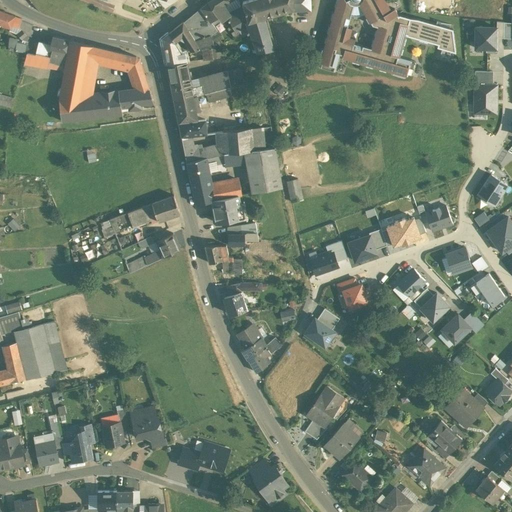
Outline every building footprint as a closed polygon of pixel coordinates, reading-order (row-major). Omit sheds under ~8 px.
[(211,0),(208,2),(201,8),(211,22),(218,17),(221,22),(231,16),(224,5),(232,0),(211,0)] [(248,0),(243,2),(248,21),(248,22),(265,17),(293,9),(293,0),(248,0)] [(310,0),(293,0),(293,9),(293,11),(311,10),(310,0)] [(397,21),(394,17),(398,15),(394,9),(391,10),(385,0),(346,0),(347,0),(346,1),(345,0),(337,0),(334,13),(332,13),(330,19),(332,20),(330,26),(329,26),(327,33),(328,33),(327,37),(326,37),(324,42),(325,43),(323,50),(321,49),(317,61),(320,62),(320,63),(322,63),(320,68),(334,72),(339,54),(343,55),(342,58),(352,61),(352,62),(359,64),(359,63),(366,65),(365,66),(372,68),(373,67),(379,68),(379,70),(386,72),(386,70),(393,72),(392,75),(404,78),(405,76),(406,76),(407,74),(412,75),(416,62),(400,57),(400,54),(402,54),(403,48),(402,48),(403,45),(404,45),(406,38),(405,38),(406,35),(406,34),(407,34),(409,29),(408,28),(409,24),(397,21)] [(238,8),(234,10),(237,16),(242,13),(241,7),(238,8)] [(201,8),(183,23),(189,33),(192,37),(195,41),(211,36),(217,31),(211,22),(201,8)] [(15,16),(0,10),(0,24),(10,28),(12,25),(18,28),(19,27),(22,19),(15,17),(15,16)] [(237,16),(228,21),(229,22),(230,22),(236,32),(247,26),(246,22),(242,13),(237,16)] [(437,47),(456,53),(453,29),(420,19),(420,21),(398,15),(394,17),(397,21),(409,24),(408,28),(409,29),(407,34),(406,34),(406,35),(419,39),(419,40),(427,43),(428,41),(438,45),(437,47)] [(265,17),(248,22),(248,21),(246,22),(247,26),(257,53),(268,51),(274,50),(265,17)] [(33,24),(22,19),(19,27),(22,30),(29,38),(31,39),(33,30),(31,30),(33,24)] [(183,23),(169,33),(174,42),(180,39),(185,42),(190,51),(199,49),(199,50),(202,49),(212,47),(215,46),(211,36),(195,41),(192,37),(189,33),(183,23)] [(496,28),(475,28),(475,48),(486,49),(496,49),(496,37),(496,28)] [(29,38),(22,30),(17,35),(22,40),(25,42),(28,43),(29,38)] [(174,42),(169,33),(162,39),(167,64),(186,62),(185,52),(181,53),(174,42)] [(44,52),(43,55),(50,56),(66,60),(70,41),(53,37),(51,44),(46,43),(44,52)] [(66,60),(65,66),(59,99),(60,102),(84,99),(94,59),(96,47),(70,40),(70,41),(66,60)] [(37,48),(37,50),(44,52),(46,43),(39,41),(37,48)] [(37,48),(26,45),(25,51),(36,54),(37,50),(37,48)] [(96,47),(94,59),(101,61),(92,98),(119,94),(149,89),(139,59),(136,57),(96,47)] [(212,47),(202,49),(203,60),(213,58),(212,47)] [(66,60),(50,56),(49,62),(65,66),(66,60)] [(187,63),(168,65),(175,101),(229,87),(231,87),(229,82),(227,72),(199,79),(201,85),(192,88),(187,63)] [(239,69),(227,72),(229,82),(242,78),(239,69)] [(475,85),(492,85),(493,72),(475,72),(475,85)] [(242,78),(229,82),(231,87),(261,79),(260,73),(242,78)] [(475,85),(474,113),(497,114),(497,85),(492,85),(475,85)] [(229,87),(175,101),(179,123),(197,121),(195,112),(201,111),(200,110),(211,108),(209,101),(231,95),(229,87)] [(149,89),(119,94),(122,108),(128,107),(129,110),(143,109),(142,105),(154,104),(149,89)] [(0,96),(0,102),(13,106),(16,96),(1,92),(0,96)] [(119,94),(92,98),(84,99),(60,102),(62,122),(123,115),(122,108),(119,94)] [(179,123),(182,137),(196,135),(207,133),(206,121),(197,121),(179,123)] [(252,128),(255,150),(268,149),(266,126),(252,128)] [(220,132),(224,153),(245,151),(255,150),(252,128),(220,132)] [(187,163),(224,153),(220,132),(215,132),(216,144),(203,147),(202,144),(198,144),(196,135),(182,137),(187,163)] [(252,193),(282,188),(275,148),(268,149),(255,150),(245,151),(247,162),(252,193)] [(225,164),(247,162),(245,151),(224,153),(225,163),(225,164)] [(224,153),(187,163),(193,190),(212,186),(207,163),(216,161),(217,165),(225,163),(224,153)] [(491,202),(494,205),(507,185),(491,175),(478,194),(482,196),(480,199),(489,205),(491,202)] [(286,181),(291,202),(303,200),(299,178),(286,181)] [(212,186),(193,190),(196,204),(211,201),(239,196),(242,195),(239,180),(212,186)] [(174,196),(152,204),(156,217),(154,218),(156,222),(158,221),(158,222),(180,214),(174,196)] [(239,196),(211,201),(214,217),(213,219),(214,222),(217,223),(219,223),(221,221),(243,218),(239,196)] [(127,212),(132,225),(154,218),(156,217),(152,204),(152,203),(127,212)] [(421,218),(423,224),(429,222),(426,213),(423,204),(417,206),(421,218)] [(446,206),(426,213),(429,222),(432,231),(452,224),(446,206)] [(487,224),(491,221),(484,211),(474,219),(481,229),(487,224)] [(487,224),(490,229),(504,219),(501,214),(491,221),(487,224)] [(110,219),(115,232),(120,230),(115,217),(110,219)] [(487,231),(494,242),(511,229),(511,224),(506,217),(504,219),(490,229),(487,231)] [(396,224),(388,227),(389,229),(394,244),(402,241),(403,243),(411,240),(411,238),(418,236),(418,234),(413,220),(412,218),(404,221),(404,219),(395,222),(396,224)] [(421,218),(413,220),(418,234),(425,232),(423,224),(421,218)] [(255,223),(229,227),(228,235),(245,235),(246,235),(247,235),(257,233),(255,223)] [(370,235),(375,250),(387,246),(382,231),(381,229),(369,233),(370,235)] [(382,231),(387,246),(394,244),(389,229),(382,231)] [(511,229),(494,242),(502,252),(505,249),(511,244),(511,229)] [(173,234),(157,241),(160,250),(161,251),(162,251),(165,257),(180,250),(173,234)] [(245,235),(228,235),(228,246),(245,245),(245,240),(245,235)] [(370,235),(348,243),(355,261),(376,254),(375,250),(370,235)] [(141,249),(148,245),(154,243),(151,237),(138,243),(141,249)] [(160,250),(157,241),(154,243),(148,245),(152,254),(160,250)] [(226,247),(205,246),(209,264),(222,262),(223,262),(233,263),(233,259),(233,257),(227,257),(226,247)] [(466,248),(447,255),(453,272),(472,266),(466,248)] [(160,250),(152,254),(144,257),(147,264),(165,257),(162,251),(161,251),(160,250)] [(316,274),(338,267),(333,252),(329,254),(328,252),(318,256),(318,257),(311,260),(316,274)] [(130,273),(147,264),(144,257),(144,256),(126,264),(130,273)] [(233,263),(233,274),(242,274),(242,258),(233,259),(233,263)] [(223,262),(222,262),(222,269),(221,269),(223,274),(227,274),(233,274),(233,263),(223,262)] [(425,281),(414,269),(398,285),(409,297),(416,290),(425,281)] [(467,281),(470,286),(478,280),(485,276),(482,271),(467,281)] [(482,290),(493,306),(505,297),(488,273),(485,276),(478,280),(470,286),(476,294),(482,290)] [(344,290),(357,286),(355,278),(338,284),(340,291),(344,290)] [(226,286),(228,296),(241,292),(241,290),(240,283),(226,286)] [(357,286),(344,290),(350,308),(367,302),(361,284),(357,286)] [(414,301),(421,308),(434,296),(427,289),(421,295),(414,301)] [(416,290),(409,297),(414,302),(414,301),(421,295),(416,290)] [(228,296),(224,298),(230,315),(247,309),(245,310),(240,293),(241,293),(241,292),(228,296)] [(433,321),(449,306),(436,293),(434,296),(421,308),(433,321)] [(7,303),(10,312),(23,307),(21,299),(7,303)] [(502,299),(493,306),(496,311),(505,305),(502,299)] [(317,319),(331,329),(339,318),(325,308),(317,319)] [(280,312),(282,321),(292,319),(290,310),(280,312)] [(24,327),(18,311),(0,316),(0,331),(1,334),(24,327)] [(470,328),(457,314),(442,329),(455,342),(470,328)] [(331,329),(317,319),(316,318),(305,333),(325,346),(335,332),(331,329)] [(43,323),(55,372),(67,369),(55,320),(43,323)] [(16,341),(26,378),(26,379),(55,372),(43,323),(14,331),(16,341)] [(265,345),(252,325),(238,334),(247,349),(243,352),(256,372),(267,365),(266,364),(262,359),(267,356),(270,354),(270,353),(265,345)] [(275,337),(269,342),(275,349),(276,350),(281,345),(275,337)] [(0,384),(12,382),(12,381),(26,378),(16,341),(2,345),(7,368),(0,369),(0,384)] [(269,342),(265,345),(270,353),(275,349),(269,342)] [(417,373),(410,367),(405,372),(413,379),(417,373)] [(508,380),(495,368),(490,373),(497,379),(498,379),(504,384),(508,380)] [(497,379),(485,393),(499,405),(503,401),(504,402),(509,396),(508,395),(511,391),(504,384),(498,379),(497,379)] [(342,396),(327,386),(307,414),(313,419),(325,427),(325,426),(332,415),(330,414),(342,396)] [(473,398),(462,389),(454,398),(456,400),(448,410),(466,426),(483,407),(473,398)] [(487,402),(477,394),(473,398),(483,407),(487,402)] [(154,406),(142,409),(143,412),(140,413),(138,412),(134,413),(132,416),(133,420),(136,422),(137,425),(135,428),(137,437),(145,435),(150,438),(151,438),(150,433),(161,430),(158,416),(156,417),(154,406)] [(21,409),(14,409),(16,423),(23,422),(21,409)] [(119,421),(121,428),(128,426),(124,409),(117,410),(119,421)] [(56,413),(50,414),(53,428),(59,427),(56,413)] [(325,427),(313,419),(305,431),(317,439),(327,428),(325,426),(325,427)] [(462,439),(441,420),(428,435),(439,445),(449,453),(462,439)] [(124,442),(121,428),(119,421),(100,425),(105,446),(124,442)] [(93,423),(81,425),(82,431),(83,432),(86,431),(88,442),(96,441),(93,423)] [(358,437),(343,424),(325,445),(340,458),(358,437)] [(63,446),(59,428),(52,430),(54,440),(54,439),(56,447),(63,446)] [(161,430),(150,433),(151,438),(153,447),(166,444),(163,429),(161,430)] [(378,429),(376,437),(386,439),(388,431),(378,429)] [(82,431),(78,432),(70,444),(73,446),(74,449),(72,451),(74,460),(88,457),(87,449),(89,445),(88,442),(86,431),(83,432),(82,431)] [(12,435),(9,433),(5,434),(2,437),(2,438),(0,438),(0,466),(0,467),(24,462),(21,448),(20,444),(19,444),(18,435),(13,436),(12,435)] [(54,440),(36,443),(40,464),(58,460),(56,447),(54,439),(54,440)] [(204,446),(202,452),(199,463),(223,470),(229,450),(219,446),(218,445),(213,443),(210,444),(209,448),(204,446)] [(449,453),(439,445),(435,450),(445,458),(449,453)] [(505,452),(504,451),(500,456),(501,457),(493,465),(511,480),(511,479),(511,447),(510,445),(505,452)] [(197,469),(199,463),(202,452),(183,446),(178,463),(197,469)] [(28,447),(21,448),(24,462),(30,461),(28,447)] [(445,467),(424,448),(417,456),(420,459),(413,466),(420,472),(418,474),(429,484),(445,467)] [(355,461),(349,456),(340,466),(346,471),(355,461)] [(264,458),(249,469),(256,478),(270,467),(264,458)] [(346,471),(343,474),(360,489),(372,476),(355,461),(346,471)] [(279,476),(272,466),(256,478),(255,478),(260,485),(259,486),(265,494),(270,490),(276,500),(286,493),(282,487),(287,484),(281,475),(279,476)] [(501,479),(491,471),(488,476),(497,484),(501,479)] [(488,476),(487,476),(476,489),(492,503),(504,489),(497,484),(488,476)] [(377,511),(405,511),(414,502),(413,502),(401,491),(395,486),(374,509),(377,511)] [(406,486),(401,491),(413,502),(417,497),(406,486)] [(117,490),(98,490),(98,506),(99,506),(107,506),(108,506),(117,506),(117,490)] [(117,490),(117,506),(133,506),(133,490),(117,490)] [(39,511),(36,498),(15,503),(16,509),(16,511),(39,511)] [(160,511),(160,503),(146,504),(145,511),(160,511)]
